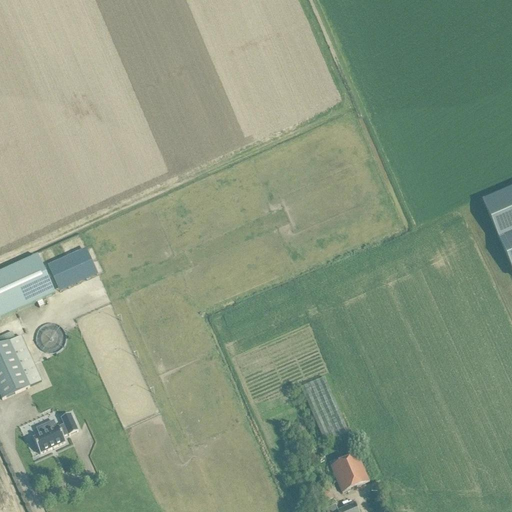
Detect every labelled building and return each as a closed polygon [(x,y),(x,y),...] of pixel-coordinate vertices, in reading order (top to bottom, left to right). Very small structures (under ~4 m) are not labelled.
[(511,191),(483,204),(511,269),(511,191)] [(134,245),(111,255),(116,267),(130,260),(133,268),(142,264),(134,245)] [(0,273),(0,320),(18,312),(55,295),(38,256),(0,273)] [(8,340),(20,336),(18,331),(7,336),(8,340)] [(0,394),(2,400),(30,388),(42,382),(21,337),(0,346),(0,394)] [(33,439),(40,455),(66,443),(63,438),(69,435),(69,436),(78,432),(70,415),(61,419),(64,425),(59,428),(57,428),(54,422),(45,426),(48,432),(33,439)] [(369,482),(358,456),(338,464),(336,460),(330,463),(331,467),(342,494),(369,482)] [(338,510),(336,506),(326,510),(327,511),(358,511),(357,508),(354,501),(344,506),(344,508),(338,510)]
